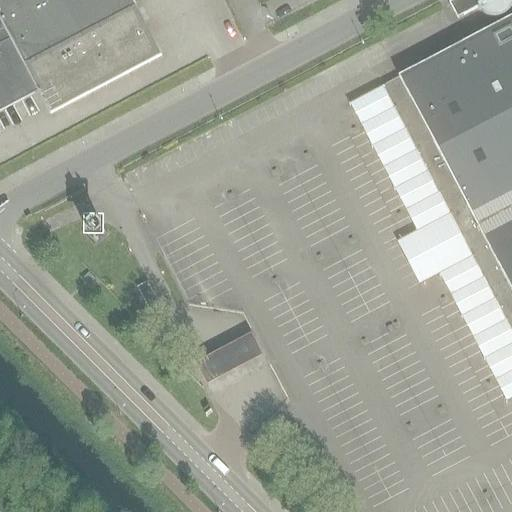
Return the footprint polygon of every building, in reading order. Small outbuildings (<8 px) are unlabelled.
[(131,0),(0,0),(0,20),(4,29),(3,33),(0,32),(0,112),(64,79),(59,69),(75,61),(79,69),(147,33),(143,24),(144,24),(131,0)] [(455,0),(454,1),(462,16),(478,8),(477,7),(477,5),(476,3),(476,1),(476,0),(455,0)] [(511,0),(476,0),(476,1),(476,3),(477,5),(477,7),(478,8),(478,9),(480,12),(482,14),(485,16),(486,17),(490,19),(492,19),(494,19),(496,19),(498,19),(500,19),(503,18),(505,17),(507,15),(508,14),(510,12),(511,10),(511,8),(511,0)] [(511,19),(399,79),(398,80),(478,228),(472,228),(472,249),(488,249),(489,249),(467,261),(511,345),(511,19)] [(478,228),(398,80),(370,95),(349,106),(417,234),(398,244),(421,288),(441,277),(508,403),(511,401),(511,345),(467,261),(488,249),(472,249),(472,228),(478,228)] [(147,283),(137,289),(148,310),(158,304),(147,283)] [(230,381),(265,363),(253,340),(219,357),(201,367),(214,389),(230,381)]
